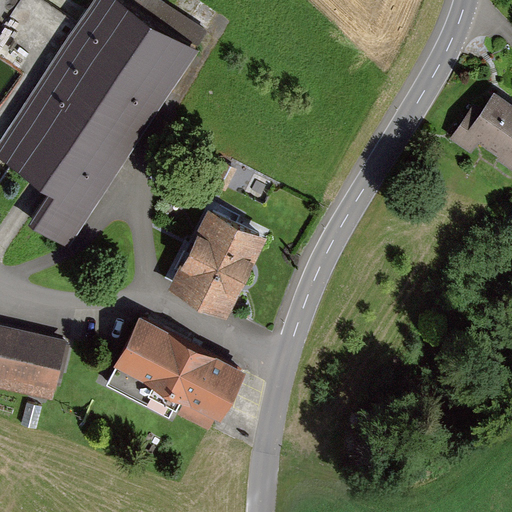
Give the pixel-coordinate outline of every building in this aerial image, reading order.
[(209,37),(150,0),(93,0),(0,148),(0,161),(53,194),(37,219),(78,245),(209,37)] [(0,96),(17,69),(0,58),(0,96)] [(511,99),(495,89),(463,142),(511,171),(511,99)] [(257,240),(200,212),(164,284),(222,312),(257,240)] [(236,370),(133,318),(103,377),(206,429),(236,370)] [(55,340),(0,329),(0,382),(52,393),(55,340)]
